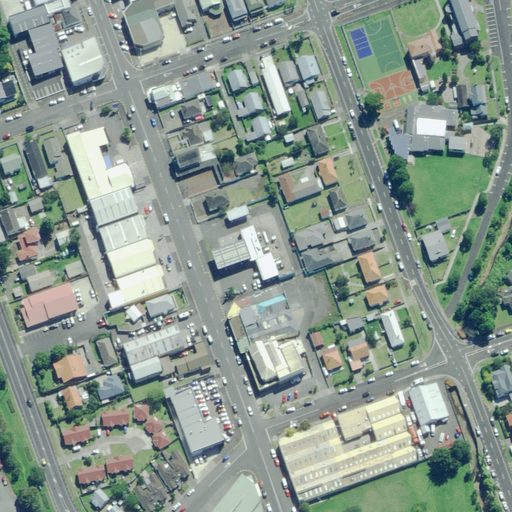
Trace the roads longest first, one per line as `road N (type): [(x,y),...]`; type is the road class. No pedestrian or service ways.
road 1 (secondary): [(255,437),(127,84)]
road 2 (residential): [(437,323),(406,259),(319,15)]
road 3 (residential): [(255,437),(457,357)]
road 4 (residential): [(319,15),(127,84)]
road 5 (residential): [(511,141),(460,287),(437,323)]
road 6 (primary): [(67,511),(0,328)]
road 7 (residential): [(511,503),(457,357)]
road 8 (residential): [(127,84),(0,130)]
